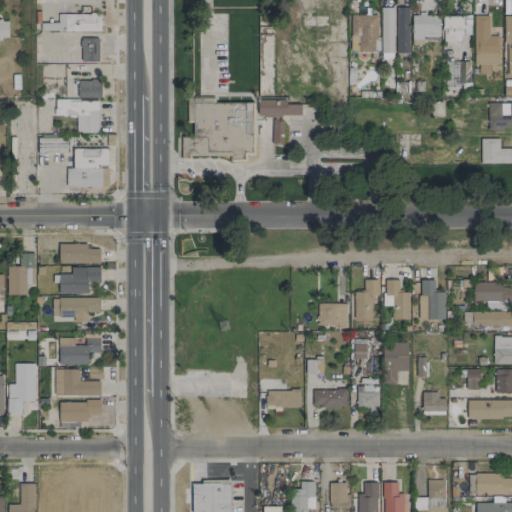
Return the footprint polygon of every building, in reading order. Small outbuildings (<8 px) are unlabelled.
[(408,52),(407,7),(395,7),(395,52),(408,52)] [(58,31),(100,32),(100,13),(58,13),(58,31)] [(438,15),(411,14),(410,44),(422,44),(422,39),(438,40),(438,15)] [(377,51),(377,15),(349,15),(349,51),(377,51)] [(469,35),(469,20),(462,20),(462,15),(441,15),(441,42),(459,42),(459,35),(469,35)] [(473,64),(478,64),(478,74),(490,73),(489,64),(498,64),(497,35),(488,35),(488,15),(472,15),(473,64)] [(98,61),(98,37),(80,37),(80,61),(98,61)] [(468,61),(444,62),(445,85),(469,84),(468,61)] [(77,98),(100,97),(100,79),(76,80),(77,98)] [(253,102),(213,102),(213,97),(189,97),(190,137),(182,138),(182,155),(231,154),(231,159),(243,159),(243,152),(253,152),(253,102)] [(97,100),(54,99),(54,115),(75,116),(75,132),(97,133),(97,100)] [(299,104),(285,104),(285,99),(256,100),(256,116),(300,116),(299,104)] [(511,102),(486,103),(486,129),(511,128),(511,102)] [(281,142),(282,121),(271,120),(270,142),(281,142)] [(36,138),(37,153),(66,152),(65,137),(36,138)] [(497,138),(480,138),(479,163),(511,163),(511,148),(497,148),(497,138)] [(64,168),(65,187),(107,186),(107,166),(108,166),(108,148),(72,148),(72,168),(64,168)] [(98,248),(86,248),(86,244),(57,244),(58,264),(99,263),(98,248)] [(33,253),(19,252),(18,266),(6,266),(5,295),(25,296),(25,284),(32,284),(33,253)] [(58,293),(86,293),(86,282),(99,281),(98,267),(70,267),(70,274),(58,274),(58,293)] [(376,279),(362,279),(363,291),(352,292),(353,319),(370,318),(370,296),(377,295),(376,279)] [(407,319),(408,292),(398,292),(398,280),(383,280),(382,305),(390,305),(390,319),(407,319)] [(443,319),(443,291),(433,291),(433,280),(419,280),(419,296),(426,296),(426,319),(443,319)] [(472,301),(511,300),(511,282),(472,282),(472,301)] [(98,297),(50,298),(51,317),(73,317),(73,322),(86,321),(86,312),(98,312),(98,297)] [(345,303),(316,303),(316,325),(344,326),(345,303)] [(511,325),(511,310),(471,312),(471,326),(511,325)] [(353,320),(353,328),(371,328),(370,320),(353,320)] [(86,364),(86,352),(98,352),(97,331),(83,332),(83,345),(73,345),(73,337),(57,338),(58,365),(86,364)] [(492,363),(511,363),(511,336),(491,336),(492,363)] [(365,340),(351,339),(351,358),(364,359),(365,340)] [(406,342),(384,342),(383,383),(394,384),(395,370),(406,371),(406,342)] [(424,357),(414,357),(415,377),(425,376),(424,357)] [(321,374),(321,358),(305,358),(305,374),(321,374)] [(362,359),(352,359),(351,368),(362,369),(362,359)] [(20,414),(20,401),(32,401),(33,363),(13,363),(13,384),(6,383),(6,414),(20,414)] [(494,393),(511,392),(511,368),(493,369),(494,393)] [(99,381),(78,380),(78,369),(53,369),(52,395),(98,395),(99,381)] [(466,389),(477,389),(476,369),(465,369),(466,389)] [(356,408),(377,407),(377,384),(355,385),(356,408)] [(344,389),(311,389),(311,406),(345,406),(344,389)] [(264,407),(298,406),(298,390),(264,390),(264,407)] [(436,392),(421,391),(421,413),(443,413),(444,398),(436,398),(436,392)] [(511,399),(466,400),(466,419),(511,417),(511,399)] [(86,422),(86,414),(99,415),(99,401),(58,401),(57,421),(86,422)] [(511,494),(511,477),(501,478),(501,473),(473,473),(473,475),(467,475),(467,494),(511,494)] [(425,480),(426,497),(412,497),(412,511),(443,511),(443,479),(425,480)] [(190,511),(229,511),(228,481),(190,482),(190,511)] [(288,511),(305,511),(305,508),(313,508),(313,481),(298,481),(298,489),(288,489),(288,511)] [(401,511),(401,493),(396,493),(395,481),(382,481),(382,511),(401,511)] [(348,507),(348,493),(344,493),(344,482),(328,482),(327,507),(348,507)] [(356,493),(356,511),(375,511),(375,482),(361,482),(362,493),(356,493)] [(32,511),(33,483),(17,483),(17,504),(6,504),(5,511),(32,511)] [(474,511),(511,511),(511,502),(474,503),(474,511)]
